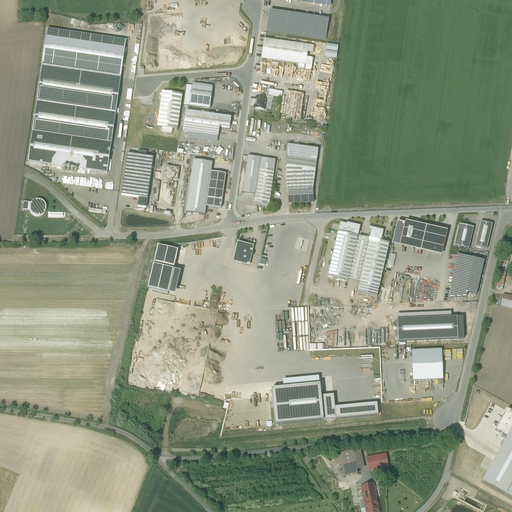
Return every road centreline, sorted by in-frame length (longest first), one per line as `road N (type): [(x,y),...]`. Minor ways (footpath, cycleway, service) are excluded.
road 1 (unclassified): [(147,449),(205,455),(456,431)]
road 2 (residential): [(508,209),(227,226)]
road 3 (residential): [(456,431),(508,209)]
road 4 (residential): [(227,226),(108,235),(28,174)]
road 5 (residential): [(227,226),(249,72)]
road 6 (unclassified): [(0,408),(108,427),(147,449)]
